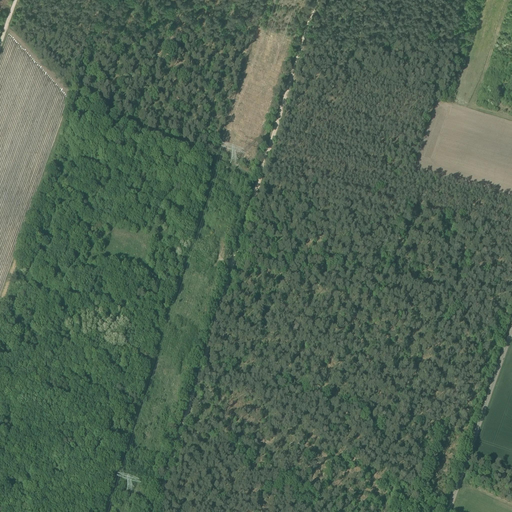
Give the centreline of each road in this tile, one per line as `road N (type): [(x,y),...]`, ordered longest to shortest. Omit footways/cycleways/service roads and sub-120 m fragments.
road 1 (track): [(183,414),(315,0)]
road 2 (track): [(432,422),(203,351)]
road 3 (unclassified): [(445,511),(511,330)]
road 4 (track): [(329,511),(274,486),(257,462),(183,414)]
